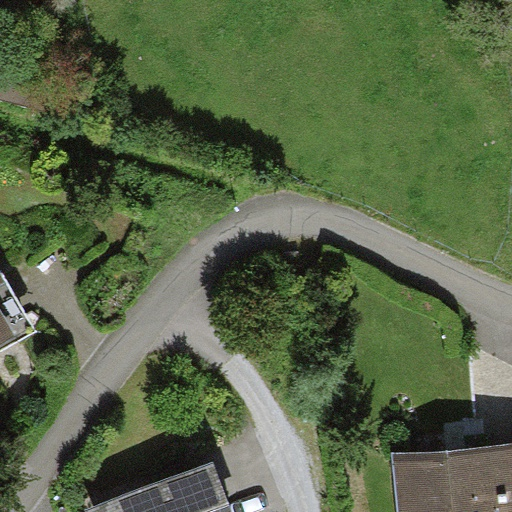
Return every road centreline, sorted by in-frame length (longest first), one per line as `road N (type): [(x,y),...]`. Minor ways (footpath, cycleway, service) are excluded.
road 1 (residential): [(153,323),(228,242),(309,225),(511,321)]
road 2 (residential): [(153,323),(222,361),(272,420),(301,511)]
road 3 (residential): [(10,511),(153,323)]
